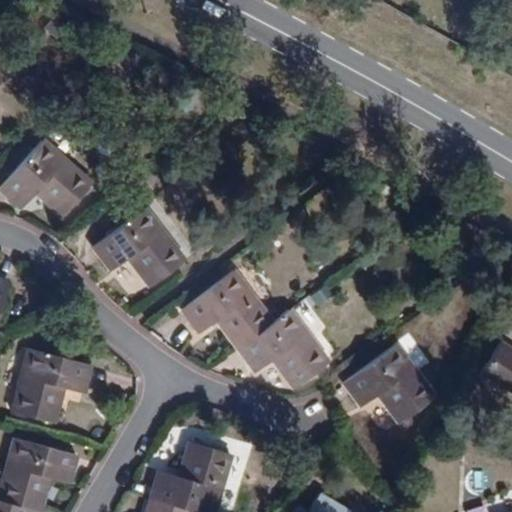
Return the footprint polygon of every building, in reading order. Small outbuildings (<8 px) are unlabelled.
[(35,192),(62,216),(91,183),(42,140),(0,186),(0,190),(20,208),(35,192)] [(128,258),(148,286),(184,260),(145,209),(93,247),(110,270),(128,258)] [(198,334),(216,321),(236,349),(271,323),(232,271),(180,310),(198,334)] [(292,389),(327,363),(288,310),(271,323),(236,349),(253,373),(270,360),(292,389)] [(511,353),(494,343),(474,379),(511,400),(511,353)] [(376,395),(398,423),(434,397),(395,344),(342,383),(360,407),(376,395)] [(27,348),(9,412),(52,424),(62,388),(82,393),(89,365),(27,348)] [(309,433),(331,410),(316,396),(294,419),(309,433)] [(77,455),(14,438),(0,488),(0,500),(39,511),(48,478),(69,483),(77,455)] [(178,477),(157,471),(149,500),(191,511),(214,511),(231,454),(189,443),(178,477)] [(38,511),(39,511),(0,500),(0,511),(38,511)] [(190,511),(191,511),(149,500),(145,511),(190,511)]
